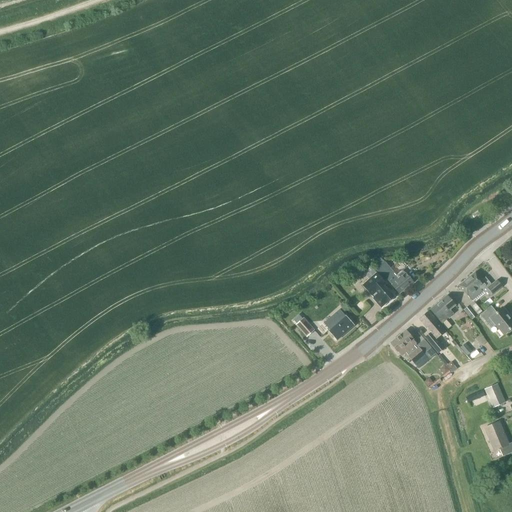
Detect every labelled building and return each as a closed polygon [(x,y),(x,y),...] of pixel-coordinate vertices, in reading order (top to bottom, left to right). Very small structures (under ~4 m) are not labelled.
[(475,219),(481,215),(478,211),(472,215),(475,219)] [(399,294),(406,288),(380,258),(372,265),(385,280),(386,278),(399,294)] [(413,282),(402,270),(396,275),(385,261),(384,262),(381,258),(380,258),(406,288),(413,282)] [(502,287),(497,280),(491,285),(485,277),(482,280),(475,272),(459,285),(467,295),(470,298),(472,300),(483,292),(484,293),(485,293),(486,292),(490,297),(502,287)] [(386,283),(376,273),(362,286),(371,296),(373,298),(373,299),(381,307),(386,303),(394,297),(383,285),(386,283)] [(455,305),(447,295),(430,310),(441,324),(453,314),(450,310),(455,305)] [(477,315),(469,305),(463,310),(471,320),(477,315)] [(495,325),(504,335),(507,332),(508,333),(511,329),(511,319),(502,308),(496,313),(491,306),(480,315),(491,328),(495,325)] [(345,315),(339,309),(323,323),(329,329),(327,331),(336,341),(354,325),(345,315)] [(444,348),(436,339),(445,331),(428,311),(418,319),(430,333),(426,337),(439,353),(444,348)] [(315,330),(304,317),(295,324),(306,337),(315,330)] [(414,363),(424,355),(415,344),(416,344),(413,340),(413,339),(405,330),(390,343),(398,352),(401,356),(405,352),(408,356),(414,363)] [(417,345),(430,359),(436,354),(423,339),(417,345)] [(472,351),(465,343),(460,347),(467,355),(472,351)] [(447,364),(446,366),(450,371),(456,368),(451,362),(447,364)] [(445,365),(440,370),(444,375),(450,371),(446,366),(445,365)] [(433,383),(429,378),(424,382),(428,387),(433,383)] [(496,384),(484,389),(492,408),(504,403),(496,384)] [(472,395),(474,400),(484,396),(482,390),(472,395)] [(511,444),(511,443),(508,444),(498,422),(484,428),(494,451),(499,449),(503,456),(511,452),(511,444)]
